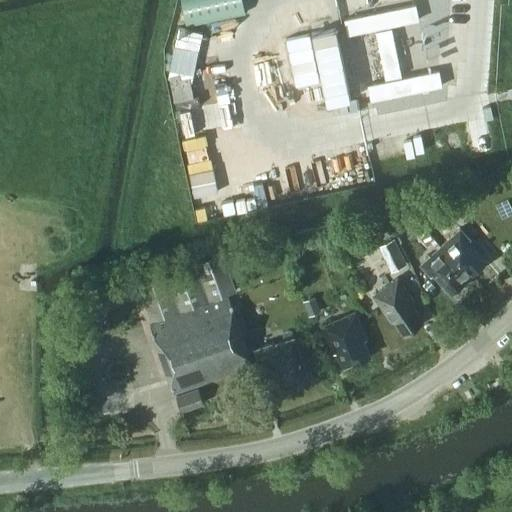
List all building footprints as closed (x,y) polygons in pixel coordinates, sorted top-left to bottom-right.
[(243,0),(181,0),(186,25),(246,13),(243,0)] [(416,3),(345,18),(348,35),(420,20),(416,3)] [(203,32),(179,27),(168,77),(169,77),(191,82),(192,82),(203,32)] [(402,76),(392,27),(376,30),(386,79),(402,76)] [(351,99),(336,28),(312,33),(327,105),(351,99)] [(320,81),(310,34),(286,38),(296,86),(320,81)] [(439,69),(368,84),(371,100),(443,85),(439,69)] [(444,191),(450,208),(462,204),(457,187),(444,191)] [(414,206),(419,222),(434,218),(429,201),(414,206)] [(414,206),(399,210),(391,212),(396,229),(419,222),(414,206)] [(441,246),(467,274),(471,271),(473,273),(486,260),(468,241),(470,238),(460,227),(441,246)] [(378,245),(392,271),(408,263),(394,237),(378,245)] [(464,278),(467,274),(441,246),(421,264),(431,275),(434,272),(452,292),(465,280),(464,278)] [(236,290),(223,249),(137,278),(136,274),(97,286),(103,307),(143,294),(151,318),(236,290)] [(407,291),(398,277),(373,294),(391,320),(394,319),(404,333),(424,319),(414,305),(416,303),(408,290),(407,291)] [(309,315),(321,311),(316,296),(303,300),(309,315)] [(269,372),(275,392),(310,379),(294,335),(271,343),(271,342),(248,350),(229,297),(150,325),(174,392),(253,364),(253,363),(260,361),(265,374),(269,372)] [(367,338),(355,311),(322,325),(334,352),(337,351),(343,366),(354,361),(354,362),(371,354),(364,339),(367,338)] [(198,387),(177,395),(182,410),(204,402),(198,387)]
